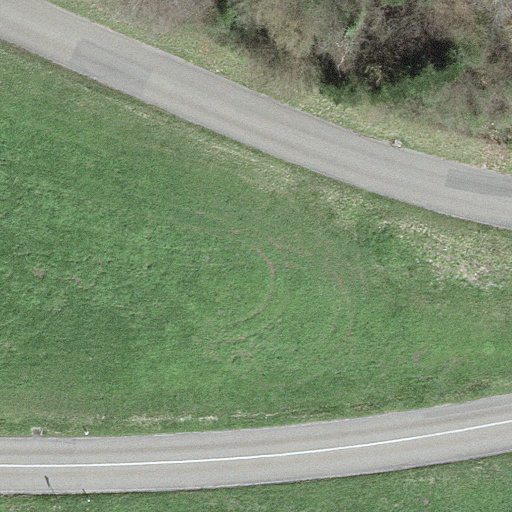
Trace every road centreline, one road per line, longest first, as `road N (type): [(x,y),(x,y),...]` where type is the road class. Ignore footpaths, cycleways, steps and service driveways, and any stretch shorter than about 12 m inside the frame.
road 1 (unclassified): [(511,199),(387,171),(267,128),(0,12)]
road 2 (secondary): [(511,420),(286,456),(0,462)]
